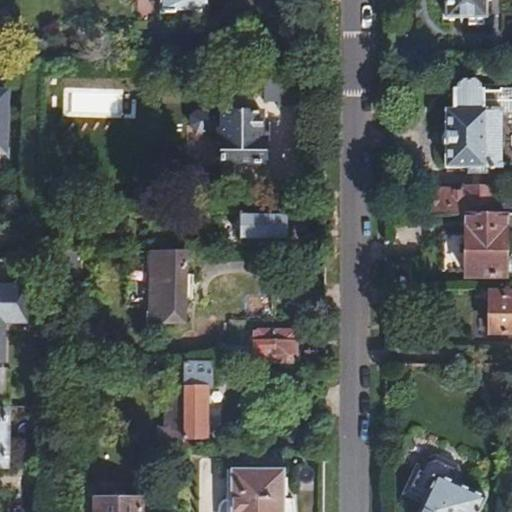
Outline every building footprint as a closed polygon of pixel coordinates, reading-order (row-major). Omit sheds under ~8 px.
[(160,0),(160,15),(204,16),(204,0),(160,0)] [(440,0),(441,16),(482,17),(482,0),(440,0)] [(511,84),(476,84),(476,83),(471,77),(454,77),(449,86),(449,108),(442,108),(442,163),(495,163),(495,109),(511,108),(511,84)] [(9,88),(0,88),(0,154),(8,155),(9,88)] [(63,88),(62,116),(122,118),(123,90),(63,88)] [(206,128),(205,150),(210,150),(209,168),(263,168),(263,148),(258,148),(259,112),(210,111),(210,128),(206,128)] [(432,190),(432,215),(458,215),(505,215),(505,185),(471,185),(471,191),(432,190)] [(281,242),(281,214),(229,213),(228,241),(281,242)] [(505,215),(458,215),(458,269),(510,269),(510,234),(510,215),(505,215)] [(183,322),(184,253),(149,252),(149,312),(164,312),(164,322),(183,322)] [(387,258),(387,287),(411,288),(415,288),(415,258),(387,258)] [(29,284),(0,283),(0,363),(6,364),(7,324),(29,324),(29,284)] [(387,287),(382,287),(382,307),(411,307),(411,288),(387,287)] [(511,288),(489,288),(488,327),(511,327),(511,288)] [(245,364),(294,365),(294,341),(286,341),(287,333),(245,333),(245,356),(245,364)] [(213,364),(234,364),(235,356),(235,349),(213,348),(213,364)] [(234,364),(245,364),(245,356),(235,356),(234,364)] [(180,364),(152,364),(152,379),(167,379),(180,379),(180,364)] [(209,364),(180,364),(180,379),(180,413),(180,440),(201,441),(203,391),(209,391),(209,364)] [(497,365),(463,365),(463,389),(483,389),(483,394),(498,394),(497,365)] [(180,379),(167,379),(167,413),(180,413),(180,379)] [(0,412),(0,472),(8,473),(11,412),(0,412)] [(180,444),(180,440),(180,413),(167,413),(162,413),(162,444),(168,444),(180,444)] [(270,453),(280,453),(280,443),(270,443),(270,453)] [(180,451),(180,444),(168,444),(168,457),(174,458),(180,458),(180,451)] [(276,511),(277,472),(223,471),(222,504),(228,504),(228,511),(276,511)] [(469,511),(434,487),(415,511),(469,511)] [(98,494),(98,511),(144,511),(145,495),(98,494)]
